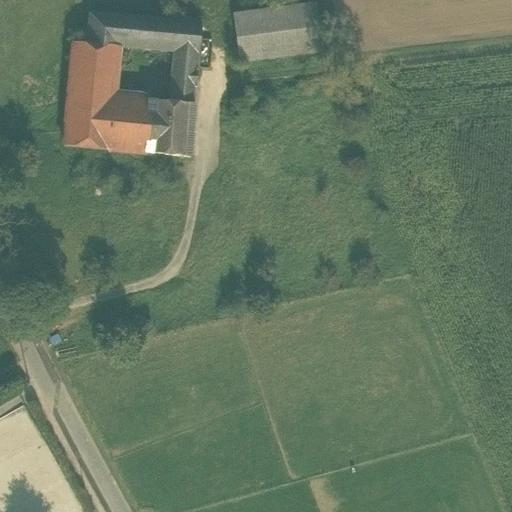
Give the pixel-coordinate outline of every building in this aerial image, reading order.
[(232,16),(238,63),(318,53),(312,6),(232,16)] [(118,48),(173,53),(198,55),(201,24),(88,14),(85,45),(118,48)] [(63,147),(107,151),(113,99),(118,48),(85,45),(72,44),(63,147)] [(173,53),(171,70),(196,72),(198,55),(173,53)] [(195,87),(196,72),(171,70),(170,85),(195,87)] [(170,85),(168,104),(193,106),(195,87),(170,85)] [(148,102),(113,99),(107,151),(146,154),(148,102)] [(189,158),(193,106),(168,104),(148,102),(146,154),(189,158)]
